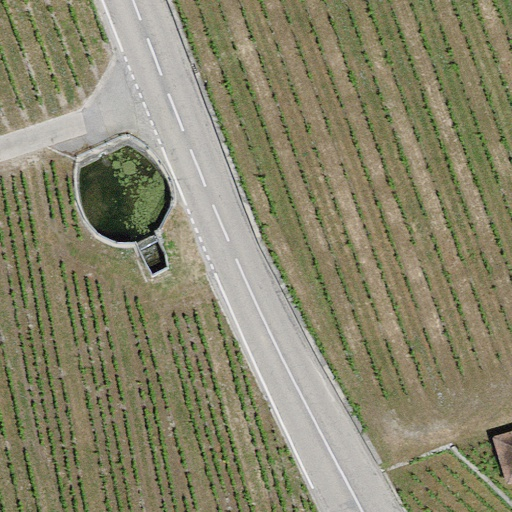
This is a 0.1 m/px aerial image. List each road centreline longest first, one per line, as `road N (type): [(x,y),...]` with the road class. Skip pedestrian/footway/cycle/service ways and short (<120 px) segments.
road 1 (tertiary): [(363,511),(273,341),(134,0)]
road 2 (track): [(0,153),(170,96)]
